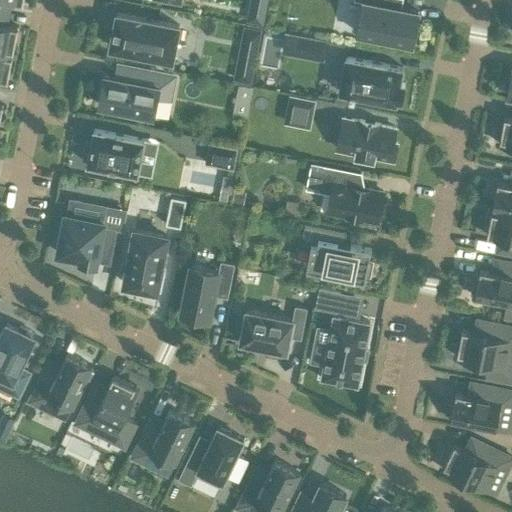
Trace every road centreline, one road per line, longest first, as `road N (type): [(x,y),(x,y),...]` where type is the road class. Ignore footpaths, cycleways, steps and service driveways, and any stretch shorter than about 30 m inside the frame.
road 1 (residential): [(488,0),(397,466)]
road 2 (residential): [(397,466),(0,272)]
road 3 (residential): [(0,272),(52,0)]
